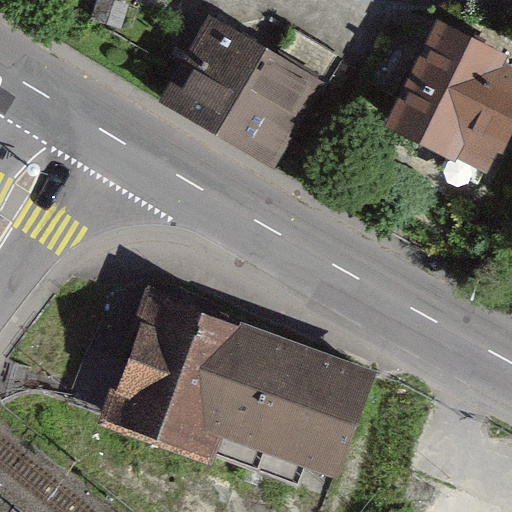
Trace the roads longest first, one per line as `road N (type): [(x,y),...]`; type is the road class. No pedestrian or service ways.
road 1 (primary): [(511,366),(64,115)]
road 2 (tertiary): [(0,243),(64,115)]
